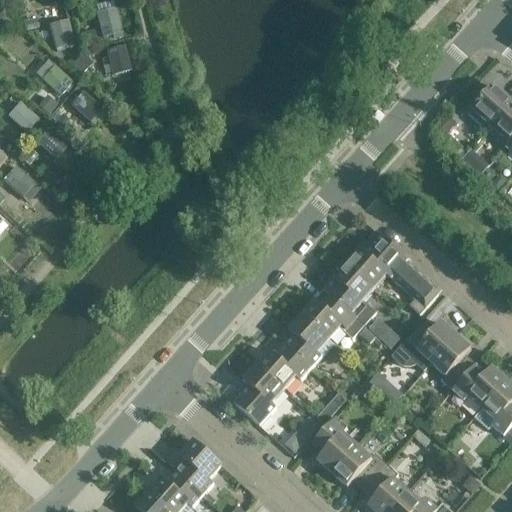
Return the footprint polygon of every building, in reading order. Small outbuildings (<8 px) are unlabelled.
[(123,35),(116,10),(96,15),(102,40),(123,35)] [(23,23),(25,33),(39,30),(37,20),(23,23)] [(75,47),(69,22),(49,27),(55,52),(75,47)] [(97,42),(94,32),(81,36),(83,45),(97,42)] [(125,48),(106,52),(112,78),(132,73),(125,48)] [(94,64),(87,57),(77,66),(84,74),(94,64)] [(73,84),(54,67),(42,82),(60,99),(73,84)] [(472,111),(491,128),(511,104),(511,103),(493,87),(472,111)] [(103,111),(83,93),(70,108),(90,125),(103,111)] [(46,115),(55,104),(48,98),(38,109),(46,115)] [(39,121),(20,104),(7,118),(26,135),(39,121)] [(511,141),(511,104),(491,128),(487,132),(506,149),(510,144),(511,141)] [(70,122),(62,115),(53,125),(61,132),(70,122)] [(445,129),(441,124),(433,133),(442,140),(446,135),(445,129)] [(69,148),(49,130),(36,145),(56,162),(69,148)] [(19,144),(9,135),(3,141),(13,151),(19,144)] [(31,151),(29,153),(27,151),(21,158),(23,159),(21,161),(29,168),(39,158),(31,151)] [(477,157),(471,152),(463,161),(469,166),(477,157)] [(35,185),(16,168),(3,182),(23,200),(35,185)] [(493,185),(499,190),(504,185),(498,180),(493,185)] [(433,285),(381,238),(376,234),(348,266),(376,291),(388,277),(392,281),(398,275),(420,295),(410,307),(421,317),(439,297),(429,289),(433,285)] [(376,291),(348,266),(335,280),(342,286),(332,297),(366,327),(375,316),(363,305),(376,291)] [(366,327),(332,297),(322,308),(315,302),(302,317),(330,342),(339,332),(352,343),(366,327)] [(330,342),(302,317),(289,331),(296,338),(286,348),(312,371),(322,360),(317,356),(330,342)] [(380,318),(370,330),(392,350),(403,338),(380,318)] [(424,374),(457,337),(442,324),(436,330),(426,321),(402,347),(395,355),(391,359),(398,365),(404,369),(411,369),(416,367),(424,374)] [(384,345),(366,329),(360,336),(371,346),(373,343),(381,349),(384,345)] [(459,339),(457,337),(424,374),(426,376),(434,367),(446,378),(442,382),(454,392),(476,368),(464,358),(472,350),(459,339)] [(312,371),(286,348),(278,358),(271,352),(257,368),(285,393),(297,379),(301,383),(312,371)] [(285,393),(257,368),(244,382),(250,386),(234,404),(261,428),(277,410),(273,407),(285,393)] [(484,411),(508,383),(493,369),(486,377),(479,371),(476,368),(454,392),(458,396),(465,403),(470,398),(484,411)] [(370,384),(395,403),(403,392),(379,373),(370,384)] [(511,386),(508,383),(484,411),(489,415),(497,423),(493,428),(504,438),(508,434),(511,437),(511,386)] [(370,405),(380,394),(369,385),(360,396),(370,405)] [(334,418),(333,418),(326,411),(317,422),(324,429),(334,418)] [(337,420),(313,446),(324,456),(318,462),(333,476),(357,450),(343,437),(349,431),(337,420)] [(431,443),(418,432),(412,439),(425,450),(431,443)] [(222,468),(194,443),(181,458),(189,465),(179,476),(204,498),(213,487),(209,483),(222,468)] [(286,451),(293,457),(299,450),(292,444),(286,451)] [(357,450),(333,476),(348,489),(355,481),(366,491),(388,466),(376,456),(370,462),(357,450)] [(388,466),(366,491),(377,501),(370,508),(373,511),(392,511),(408,495),(394,482),(399,476),(388,466)] [(204,498),(179,476),(170,486),(162,479),(149,494),(169,511),(182,511),(188,505),(193,510),(204,498)] [(472,479),(466,485),(467,491),(472,496),(480,487),(472,479)] [(169,511),(149,494),(136,508),(140,511),(169,511)] [(408,495),(392,511),(450,511),(444,505),(438,511),(427,502),(422,507),(408,495)]
